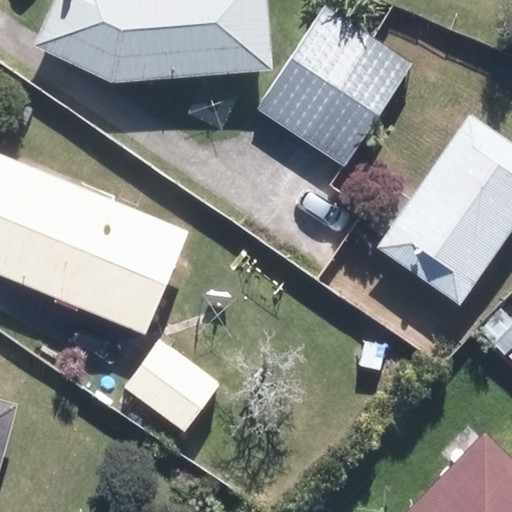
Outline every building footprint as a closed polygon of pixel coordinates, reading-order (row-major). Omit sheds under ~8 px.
[(54,0),(37,37),(116,74),(277,62),(272,0),(54,0)] [(270,112),(355,168),(422,67),(336,11),(270,112)] [(511,236),(511,133),(478,110),(385,242),(468,299),(511,236)] [(0,266),(152,329),(193,229),(0,148),(0,266)] [(132,381),(190,426),(224,384),(167,338),(132,381)] [(0,504),(4,506),(28,407),(0,399),(0,504)] [(417,502),(426,511),(511,511),(511,443),(494,425),(417,502)]
